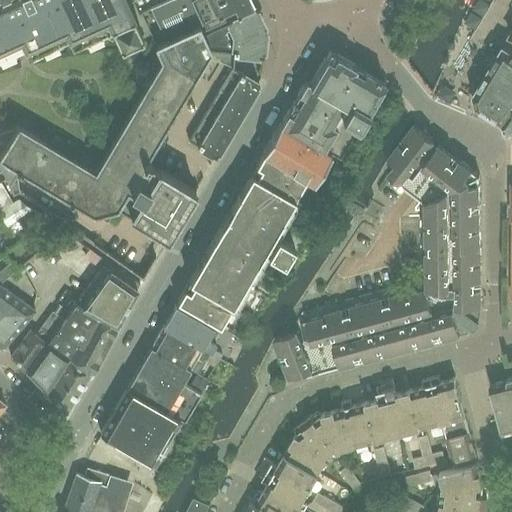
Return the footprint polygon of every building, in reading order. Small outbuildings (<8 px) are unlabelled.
[(0,0),(0,56),(1,56),(0,54),(0,50),(13,44),(16,49),(26,44),(31,53),(44,47),(42,42),(56,35),(59,39),(70,34),(74,43),(87,37),(85,33),(100,25),(102,30),(113,25),(122,45),(144,35),(126,0),(0,0)] [(134,0),(139,11),(141,10),(161,0),(134,0)] [(199,24),(203,31),(255,6),(252,0),(161,0),(141,10),(156,43),(199,24)] [(406,4),(391,19),(397,25),(412,10),(406,4)] [(255,6),(203,31),(211,49),(233,53),(263,56),(265,29),(255,6)] [(17,125),(0,155),(0,166),(3,172),(13,195),(16,194),(20,188),(18,175),(20,172),(22,173),(23,171),(109,221),(117,206),(118,206),(132,215),(131,216),(167,237),(168,237),(195,191),(160,170),(158,169),(158,171),(147,164),(150,160),(147,158),(207,56),(232,67),(232,66),(233,53),(211,49),(203,31),(199,24),(156,43),(163,58),(154,73),(95,170),(17,125)] [(511,51),(504,46),(475,94),(477,105),(505,122),(511,112),(511,51)] [(327,57),(326,57),(311,83),(306,80),(231,207),(237,211),(235,214),(293,248),(294,246),(274,234),(306,179),(314,183),(332,153),(340,158),(366,115),(367,116),(372,107),(371,106),(385,81),(364,69),(362,73),(354,68),(356,65),(337,54),(336,55),(337,55),(336,56),(327,59),(326,58),(327,57)] [(259,82),(232,67),(210,103),(237,119),(259,82)] [(237,119),(210,103),(189,140),(215,156),(237,119)] [(327,315),(307,321),(308,324),(313,343),(321,373),(361,362),(371,360),(380,357),(421,347),(430,344),(431,344),(440,342),(461,336),(460,333),(463,332),(463,333),(470,330),(476,325),(478,320),(479,318),(480,310),(479,310),(479,308),(482,308),(482,288),(482,285),(482,265),(481,223),(481,203),(480,175),(455,156),(446,149),(441,145),(439,143),(437,146),(432,143),(435,140),(422,130),(417,126),(416,126),(415,125),(414,124),(388,158),(389,159),(391,160),(392,161),(396,164),(415,179),(408,188),(413,192),(422,199),(424,200),(426,202),(426,204),(427,246),(427,266),(428,284),(431,287),(444,287),(444,296),(459,307),(455,312),(440,301),(431,304),(428,292),(424,289),(407,294),(406,292),(396,294),(386,297),(345,308),(326,313),(327,315)] [(18,219),(33,210),(18,198),(0,209),(0,213),(8,226),(18,219)] [(18,219),(19,221),(26,231),(45,217),(33,210),(18,219)] [(221,225),(213,238),(256,264),(269,243),(273,245),(267,254),(284,264),(293,248),(235,214),(233,218),(232,218),(226,228),(221,225)] [(213,238),(201,259),(244,285),(256,264),(213,238)] [(189,279),(232,305),(244,285),(201,259),(189,279)] [(0,284),(16,271),(10,263),(0,271),(0,284)] [(83,306),(117,324),(137,288),(103,266),(77,302),(83,306)] [(189,279),(177,301),(220,326),(232,305),(189,279)] [(0,284),(0,346),(3,349),(36,310),(0,284)] [(91,373),(99,358),(117,324),(83,306),(77,302),(63,319),(56,329),(77,343),(60,368),(71,375),(78,364),(91,373)] [(210,353),(219,359),(222,354),(223,354),(232,338),(226,335),(217,351),(214,349),(216,346),(207,341),(215,327),(175,304),(163,325),(210,353)] [(30,329),(12,353),(11,356),(25,370),(56,329),(63,319),(51,311),(35,333),(30,329)] [(163,325),(151,345),(191,369),(199,373),(204,364),(210,353),(163,325)] [(56,329),(25,370),(46,391),(60,368),(77,343),(56,329)] [(298,330),(286,334),(277,338),(275,341),(278,348),(290,379),(299,375),(301,380),(315,375),(298,330)] [(191,369),(151,345),(139,365),(197,400),(201,393),(183,382),(191,369)] [(60,368),(46,391),(65,411),(66,412),(67,411),(91,373),(78,364),(71,375),(60,368)] [(197,400),(139,365),(127,386),(180,419),(185,421),(197,400)] [(303,511),(308,505),(308,504),(303,501),(325,462),(329,459),(327,455),(331,452),(333,456),(335,454),(332,451),(336,448),(339,451),(344,448),(442,422),(453,462),(477,456),(455,377),(441,381),(439,375),(422,379),(424,386),(396,393),(393,383),(377,387),(380,397),(353,405),(351,398),(342,401),(343,407),(323,413),(322,413),(315,418),(312,414),(310,416),(322,431),(314,437),(302,422),(301,423),(304,427),(297,432),(296,433),(278,465),(269,459),(260,474),(269,480),(268,482),(263,491),(262,492),(259,490),(253,499),(251,502),(247,500),(240,511),(303,511)] [(508,380),(490,384),(491,385),(501,426),(511,422),(511,376),(509,378),(508,380)] [(127,386),(115,407),(154,431),(168,439),(180,419),(127,386)] [(154,431),(115,407),(101,432),(154,463),(168,439),(154,431)] [(446,461),(446,460),(443,451),(433,453),(428,435),(419,438),(423,456),(413,459),(416,469),(446,461)] [(374,449),(382,478),(392,475),(384,447),(374,449)] [(440,507),(437,511),(480,511),(481,508),(486,509),(486,508),(487,506),(467,504),(468,494),(488,497),(488,495),(483,494),(484,485),(484,484),(478,462),(440,472),(443,484),(443,489),(443,490),(447,490),(447,495),(442,495),(442,497),(446,497),(446,502),(441,502),(440,507)] [(341,471),(354,488),(361,483),(348,466),(341,471)] [(77,473),(63,511),(101,511),(104,499),(112,475),(87,467),(84,476),(77,473)] [(406,478),(408,487),(433,481),(430,470),(406,478)] [(314,501),(333,511),(340,511),(343,507),(318,493),(314,501)] [(186,511),(206,511),(211,504),(195,496),(186,511)] [(414,511),(427,511),(429,509),(408,496),(402,505),(414,511)]
